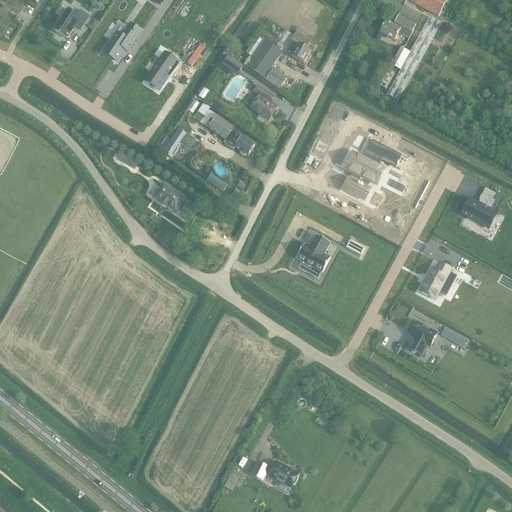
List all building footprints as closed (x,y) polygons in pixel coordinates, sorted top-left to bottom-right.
[(414,0),(440,14),(447,1),(445,0),(414,0)] [(67,10),(54,31),(67,39),(75,27),(80,30),(89,17),(80,11),(76,16),(67,10)] [(409,39),(412,33),(416,26),(396,15),(391,25),(386,22),(380,33),(395,41),(398,34),(409,39)] [(117,33),(103,53),(116,62),(125,50),(128,52),(141,33),(140,33),(138,36),(127,29),(122,37),(117,33)] [(250,57),(244,66),(279,90),(287,79),(271,68),(281,53),(290,47),(293,42),(291,41),(294,36),(285,31),(277,41),(262,30),(245,54),(250,57)] [(296,32),(294,36),(291,41),(293,42),(290,47),(296,50),(292,58),(304,64),(311,51),(306,49),(311,41),(298,34),(299,33),(296,32)] [(192,66),(206,46),(202,43),(188,63),(192,66)] [(390,65),(400,71),(409,53),(400,48),(390,65)] [(185,54),(182,59),(186,63),(190,57),(185,54)] [(229,56),(223,65),(232,71),(238,75),(244,67),(229,56)] [(160,60),(146,80),(160,89),(174,69),(160,60)] [(388,70),(379,86),(385,90),(394,74),(388,70)] [(117,101),(126,87),(120,83),(111,97),(117,101)] [(249,99),(245,104),(251,108),(250,109),(259,115),(256,120),(264,126),(268,121),(269,121),(278,108),(271,103),(275,98),(257,86),(253,92),(259,96),(254,103),(249,99)] [(188,110),(195,113),(200,101),(193,99),(188,110)] [(211,103),(208,107),(220,115),(222,110),(211,103)] [(208,110),(199,124),(225,141),(228,137),(237,143),(235,147),(241,151),(240,153),(244,156),(246,155),(248,156),(255,145),(242,136),(241,138),(238,136),(241,132),(234,128),(208,110)] [(179,130),(164,152),(172,158),(182,143),(189,149),(195,141),(179,130)] [(349,179),(343,190),(365,201),(370,190),(366,188),(369,181),(377,167),(380,160),(395,168),(401,156),(372,141),(365,153),(367,154),(364,160),(352,154),(345,168),(354,173),(351,180),(349,179)] [(120,152),(117,158),(124,162),(127,156),(120,152)] [(211,175),(206,181),(223,192),(227,186),(211,175)] [(239,183),(236,187),(243,191),(245,186),(239,183)] [(164,186),(155,200),(161,204),(168,209),(175,214),(179,209),(191,217),(196,210),(184,201),(185,200),(164,186)] [(469,202),(462,216),(484,228),(486,223),(490,226),(497,213),(491,209),(495,201),(483,195),(477,206),(469,202)] [(298,211),(301,207),(289,199),(286,203),(298,211)] [(305,244),(296,260),(297,260),(301,262),(298,269),(307,274),(310,267),(322,273),(322,274),(331,258),(330,258),(324,255),(330,244),(316,236),(316,237),(310,248),(305,245),(305,244)] [(350,240),(346,248),(361,256),(365,248),(350,240)] [(432,269),(420,292),(434,300),(439,293),(446,297),(450,289),(443,285),(451,270),(440,263),(435,271),(432,269)] [(415,340),(409,350),(421,357),(427,346),(430,348),(437,334),(417,323),(410,337),(415,340)] [(383,339),(387,331),(378,327),(374,335),(383,339)] [(446,329),(442,336),(463,348),(467,341),(446,329)] [(257,463),(251,475),(263,481),(266,475),(269,477),(281,483),(278,489),(287,494),(290,488),(291,488),(298,475),(276,463),(272,471),(269,469),(257,463)] [(239,469),(235,466),(223,487),(232,492),(241,475),(239,474),(241,470),(239,469)]
